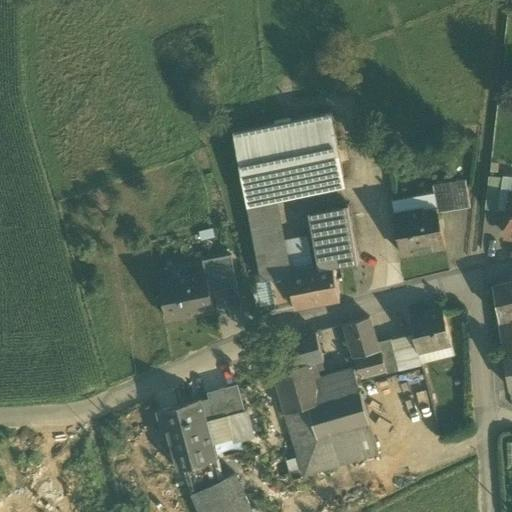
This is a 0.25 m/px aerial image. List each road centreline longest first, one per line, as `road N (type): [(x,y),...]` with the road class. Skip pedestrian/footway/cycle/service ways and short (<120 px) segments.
road 1 (residential): [(466,281),(278,337),(100,406)]
road 2 (track): [(503,0),(466,281)]
road 3 (residential): [(488,511),(466,281)]
